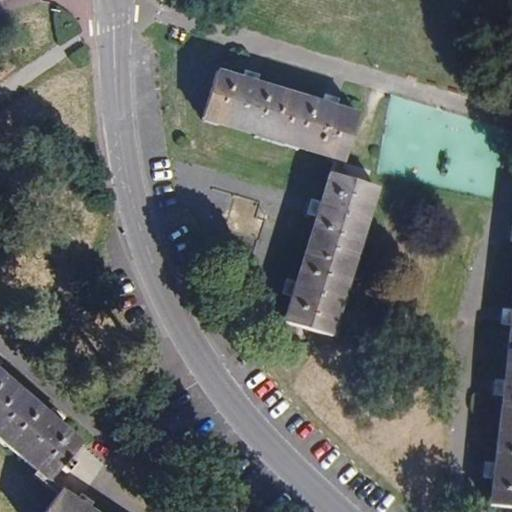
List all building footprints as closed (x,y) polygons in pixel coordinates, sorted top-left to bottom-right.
[(244,70),(240,82),(255,87),(259,74),(244,70)] [(328,165),(335,167),(351,118),(333,112),(316,107),(255,87),(240,82),(214,72),(198,122),(328,165)] [(316,107),(333,112),(337,99),(320,93),(316,107)] [(367,177),(335,167),(328,165),(315,206),(310,219),(289,284),(285,299),(277,322),(326,339),(374,189),(365,186),(367,177)] [(310,219),(315,206),(304,202),(300,215),(310,219)] [(511,239),(511,222),(505,222),(503,239),(511,239)] [(489,461),(487,479),(484,509),(511,511),(511,273),(508,308),(506,325),(499,381),(497,396),(489,461)] [(274,295),(285,299),(289,284),(279,280),(274,295)] [(506,325),(508,308),(495,307),(493,324),(506,325)] [(484,395),(497,396),(499,381),(486,379),(484,395)] [(71,446),(53,431),(42,421),(0,383),(0,450),(39,485),(49,472),(60,481),(71,467),(62,458),(71,446)] [(42,421),(53,431),(61,421),(54,416),(49,412),(42,421)] [(476,479),(487,479),(489,461),(478,461),(476,479)] [(80,511),(72,507),(51,492),(38,511),(80,511)] [(72,507),(80,511),(87,511),(92,504),(84,499),(79,495),(72,507)]
